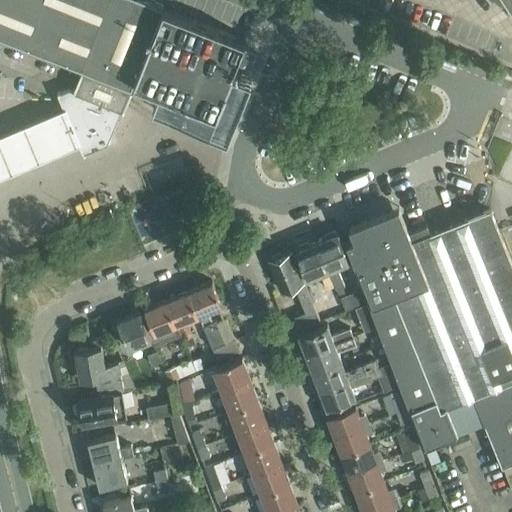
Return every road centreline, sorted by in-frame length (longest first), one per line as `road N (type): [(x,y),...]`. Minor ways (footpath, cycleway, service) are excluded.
road 1 (residential): [(65,511),(26,360),(32,332),(47,317),(217,249),(241,260),(337,511)]
road 2 (unclassified): [(236,186),(272,200),(297,198),(450,133),(475,88),(297,19)]
road 3 (unclassified): [(236,186),(297,19)]
road 4 (primary): [(30,511),(0,379)]
